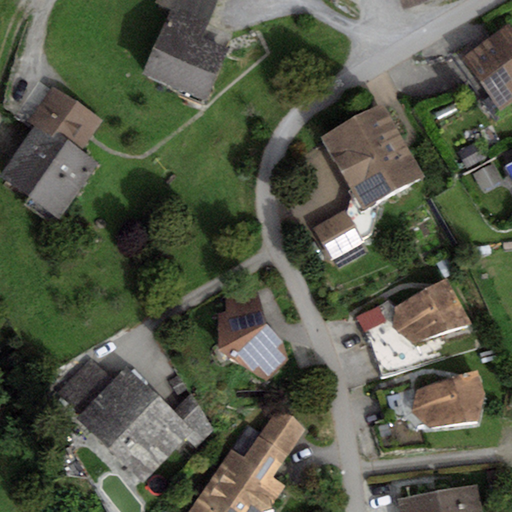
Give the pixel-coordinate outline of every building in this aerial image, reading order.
[(160,0),(155,12),(170,18),(145,84),(208,108),(226,61),(198,51),(217,0),(160,0)] [(396,0),(400,13),(436,0),(396,0)] [(511,25),(511,24),(464,56),(498,105),(511,95),(511,25)] [(22,133),(32,140),(0,184),(0,190),(56,230),(100,169),(84,158),(104,129),(51,92),(22,133)] [(385,107),(323,140),(361,213),(423,181),(385,107)] [(340,213),(313,228),(330,258),(357,242),(340,213)] [(448,281),(396,309),(389,327),(410,346),(472,330),(448,281)] [(255,294),(217,303),(215,349),(265,377),(289,360),(284,342),(265,324),(255,294)] [(380,311),(358,323),(366,339),(388,328),(380,311)] [(169,425),(122,377),(112,387),(94,368),(53,408),(137,494),(187,445),(199,456),(218,437),(188,406),(169,425)] [(480,377),(410,401),(426,435),(475,425),(489,399),(480,377)] [(243,474),(230,465),(197,511),(264,511),(279,491),(271,485),(306,434),(281,417),(243,474)] [(480,511),(476,493),(396,509),(396,511),(480,511)]
